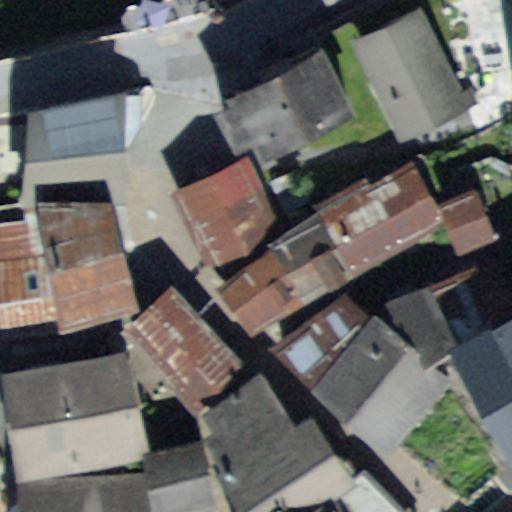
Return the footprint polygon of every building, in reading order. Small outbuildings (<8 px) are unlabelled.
[(432,3),(352,41),(401,145),(481,107),(432,3)] [(375,110),(335,35),(221,95),(261,170),(375,110)] [(118,190),(132,91),(48,96),(31,181),(118,190)] [(210,266),(284,228),(248,157),(174,195),(210,266)] [(445,220),(413,162),(258,253),(214,284),(253,334),(445,220)] [(118,190),(30,201),(45,320),(133,309),(118,190)] [(475,192),(442,206),(461,252),(494,239),(475,192)] [(454,267),(375,315),(427,362),(484,332),(454,267)] [(172,289),(126,332),(194,404),(240,362),(172,289)] [(343,297),(274,345),(307,383),(375,315),(343,297)] [(448,384),(375,315),(307,383),(385,460),(448,384)] [(511,317),(484,332),(450,351),(511,452),(511,317)] [(121,352),(1,369),(17,481),(143,452),(121,352)] [(257,379),(196,420),(240,511),(302,511),(332,500),(361,472),(312,423),(295,435),(257,379)] [(195,440),(143,452),(152,511),(207,511),(219,509),(195,440)] [(17,481),(20,511),(230,511),(230,507),(219,509),(207,511),(152,511),(143,452),(17,481)] [(402,511),(361,472),(332,500),(339,511),(402,511)] [(302,511),(339,511),(332,500),(302,511)]
